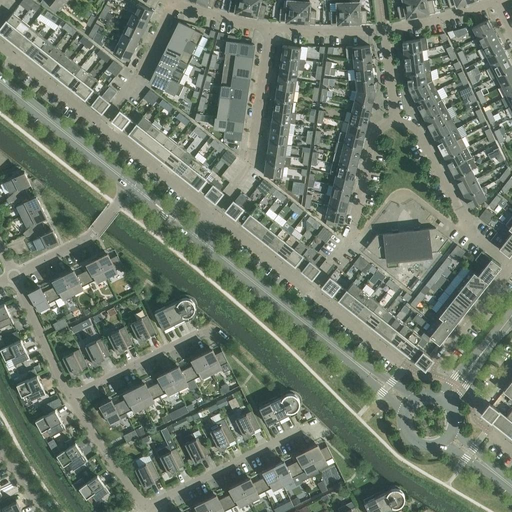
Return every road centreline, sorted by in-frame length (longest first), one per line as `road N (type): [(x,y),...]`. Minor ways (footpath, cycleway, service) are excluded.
road 1 (tertiary): [(408,405),(195,236)]
road 2 (residential): [(141,509),(318,425)]
road 3 (residential): [(213,212),(249,165),(269,31)]
road 4 (residential): [(309,289),(358,223),(375,143),(395,122)]
road 5 (residential): [(395,122),(421,141),(468,231),(510,267)]
road 6 (tertiary): [(132,188),(0,81)]
road 7 (residential): [(68,397),(210,326)]
road 8 (residential): [(9,276),(76,249),(132,188)]
road 9 (residential): [(213,212),(99,122)]
road 10 (residential): [(172,4),(99,122)]
road 11 (residential): [(68,397),(9,276)]
road 12 (residential): [(141,509),(68,397)]
road 13 (residential): [(99,122),(0,43)]
road 14 (residential): [(405,366),(309,289)]
road 15 (residential): [(309,289),(213,212)]
